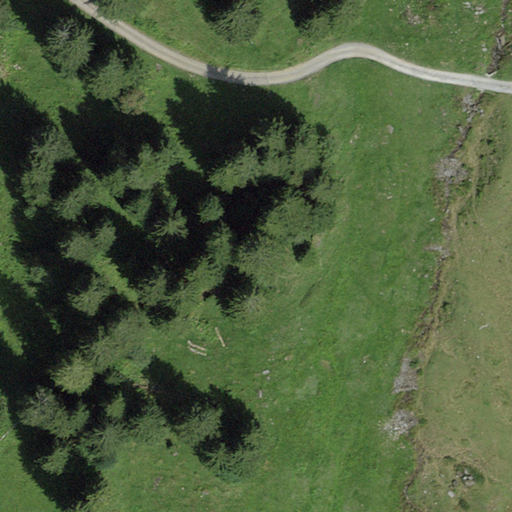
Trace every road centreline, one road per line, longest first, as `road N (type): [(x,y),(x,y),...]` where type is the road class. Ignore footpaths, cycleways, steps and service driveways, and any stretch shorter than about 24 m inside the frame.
road 1 (track): [(79,0),(141,42),(231,76),(279,74),(331,56)]
road 2 (track): [(511,89),(413,72),(374,49),(331,56)]
